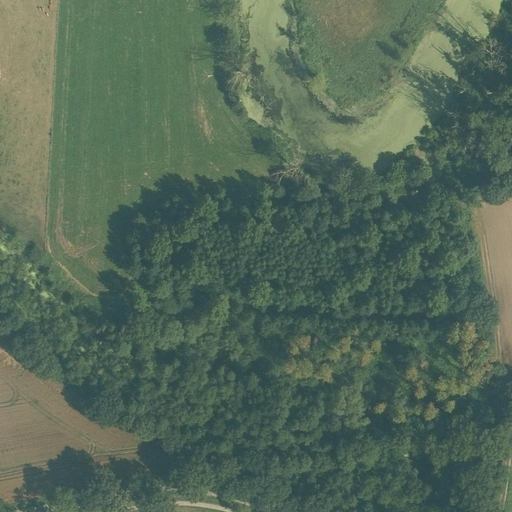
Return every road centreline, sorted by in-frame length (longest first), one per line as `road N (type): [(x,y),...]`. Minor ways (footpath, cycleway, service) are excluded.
road 1 (track): [(499,511),(507,418),(474,211),(277,176),(226,108),(217,0)]
road 2 (tertiary): [(287,511),(202,489),(46,511)]
